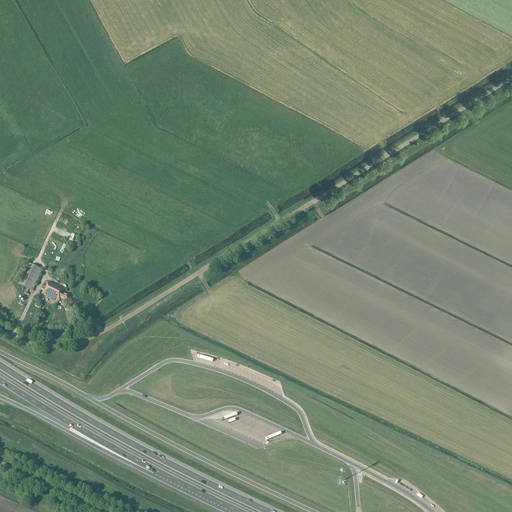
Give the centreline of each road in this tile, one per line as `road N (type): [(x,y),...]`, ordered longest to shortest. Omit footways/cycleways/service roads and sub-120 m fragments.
road 1 (unclassified): [(458,111),(94,337),(51,347),(0,334)]
road 2 (motorway): [(269,511),(99,427),(0,365)]
road 3 (motorway): [(0,380),(170,479)]
road 4 (motorway): [(0,397),(170,479)]
